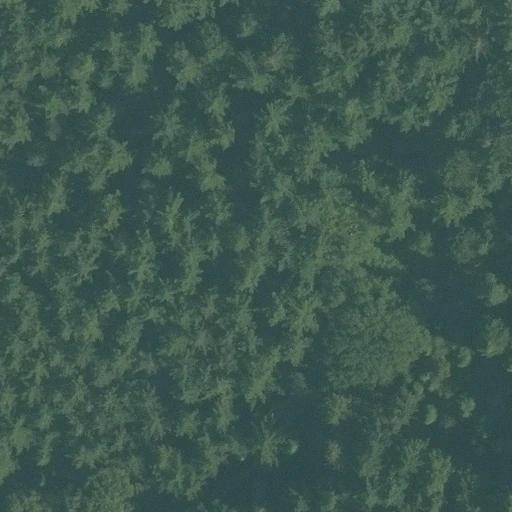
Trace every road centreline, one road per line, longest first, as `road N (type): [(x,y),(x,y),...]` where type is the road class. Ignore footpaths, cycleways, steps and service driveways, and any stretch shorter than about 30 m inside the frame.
road 1 (track): [(55,0),(359,322)]
road 2 (track): [(385,332),(397,357),(511,458)]
road 3 (track): [(511,240),(413,325),(385,332)]
